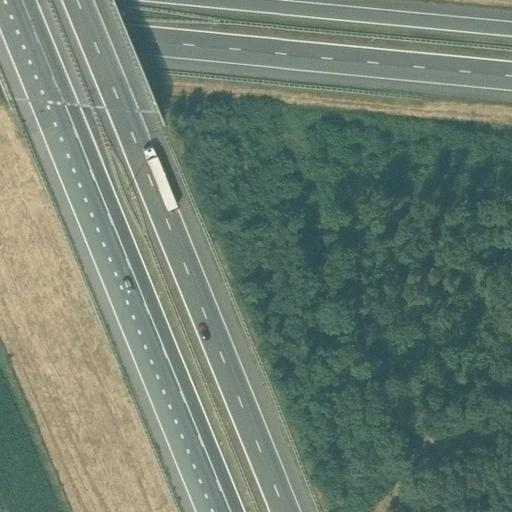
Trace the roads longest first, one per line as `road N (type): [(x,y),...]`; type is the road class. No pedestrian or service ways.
road 1 (motorway): [(286,511),(76,0)]
road 2 (motorway): [(21,0),(231,511)]
road 3 (motorway): [(0,27),(511,75)]
road 4 (motorway): [(511,30),(198,0)]
